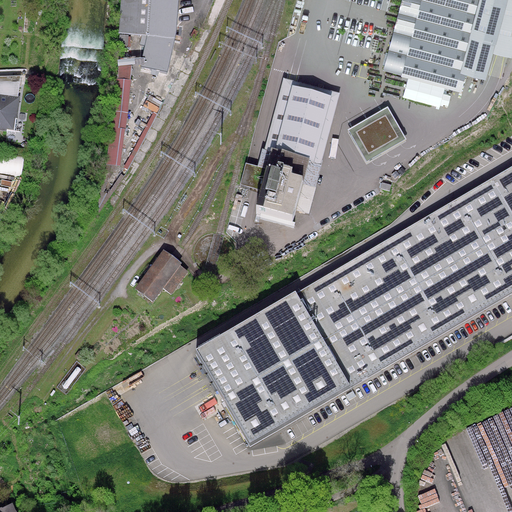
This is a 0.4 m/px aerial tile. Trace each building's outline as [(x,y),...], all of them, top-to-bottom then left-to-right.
[(121,0),(119,33),(142,35),(139,44),(145,46),(143,57),(141,64),(141,66),(152,68),(151,73),(158,76),(160,70),(168,71),(176,33),(178,0),(121,0)] [(511,0),(402,0),(383,71),(461,93),(466,75),(486,80),(493,54),(501,56),(511,59),(511,58),(511,0)] [(128,35),(119,35),(119,46),(128,46),(128,35)] [(118,59),(119,65),(141,64),(143,57),(118,59)] [(119,65),(118,77),(130,79),(131,65),(119,65)] [(126,129),(132,79),(130,79),(118,77),(115,77),(106,165),(121,166),(125,129),(126,129)] [(307,161),(295,209),(309,213),(341,92),(283,78),(282,83),(333,96),(315,163),(307,161)] [(333,96),(282,83),(265,149),(271,150),(267,168),(261,190),(257,205),(293,214),(295,209),(307,161),(315,163),(333,96)] [(0,128),(14,131),(18,99),(0,96),(0,128)] [(388,106),(347,130),(367,164),(408,141),(388,106)] [(271,150),(265,149),(262,148),(257,166),(267,168),(271,150)] [(24,155),(0,152),(0,174),(21,178),(24,155)] [(261,190),(267,168),(257,166),(246,162),(240,184),(261,190)] [(295,291),(194,350),(250,446),(352,387),(511,294),(511,166),(297,292),(295,291)] [(391,185),(382,182),(380,188),(390,190),(391,185)] [(182,263),(164,251),(136,290),(153,303),(164,290),(172,295),(189,271),(181,266),(182,263)] [(0,511),(16,511),(12,503),(0,507),(0,511)]
